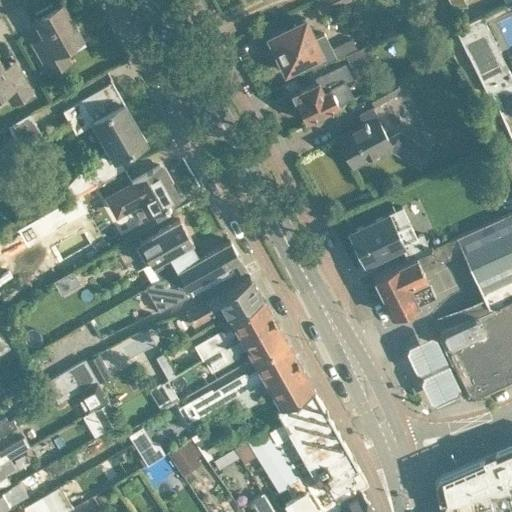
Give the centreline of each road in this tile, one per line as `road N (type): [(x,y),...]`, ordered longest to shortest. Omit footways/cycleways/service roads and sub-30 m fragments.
road 1 (residential): [(117,0),(286,302),(317,299)]
road 2 (residential): [(317,299),(335,271),(186,0)]
road 3 (tertiary): [(317,299),(153,0)]
road 4 (tertiary): [(394,450),(317,299)]
road 5 (unclassified): [(511,411),(394,450)]
